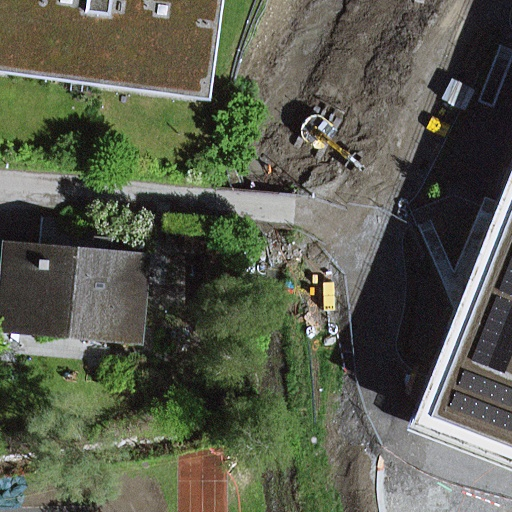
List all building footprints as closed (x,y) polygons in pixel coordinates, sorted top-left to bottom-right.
[(0,0),(0,48),(200,75),(210,0),(0,0)] [(0,74),(206,102),(219,0),(210,0),(200,75),(0,48),(0,74)] [(511,153),(418,431),(511,471),(511,153)] [(136,345),(144,255),(6,243),(0,309),(0,320),(97,329),(96,342),(136,345)] [(0,320),(0,333),(96,342),(97,329),(0,320)]
